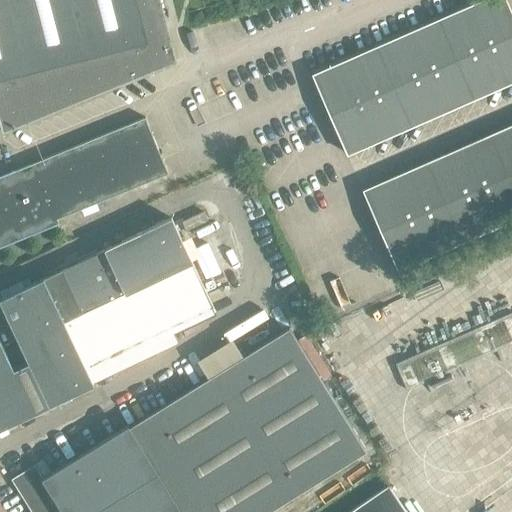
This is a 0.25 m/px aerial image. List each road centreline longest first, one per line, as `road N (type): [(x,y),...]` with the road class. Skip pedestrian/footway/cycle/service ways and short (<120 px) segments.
road 1 (unknown): [(313,213),(262,117),(197,140),(177,122),(173,104),(189,80),(292,35)]
road 2 (unknown): [(356,180),(379,160),(511,98)]
road 3 (unknown): [(356,180),(382,239),(370,258),(347,260),(313,213)]
road 4 (unknown): [(292,35),(356,180)]
